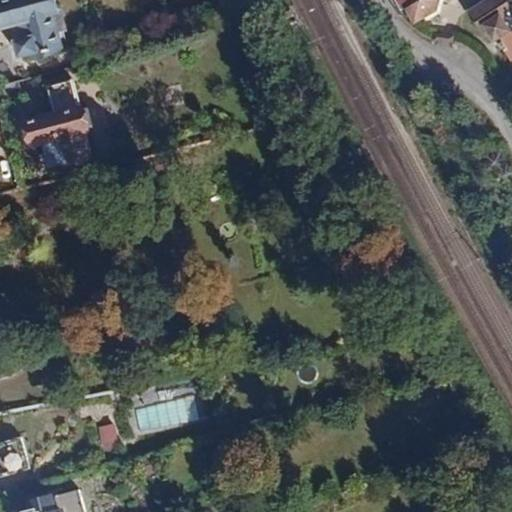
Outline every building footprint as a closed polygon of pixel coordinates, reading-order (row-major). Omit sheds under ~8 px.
[(57,0),(0,0),(0,29),(9,27),(17,59),(64,48),(57,16),(61,15),(57,0)] [(422,0),(394,0),(402,14),(409,10),(424,4),(422,0)] [(409,10),(416,27),(446,13),(440,0),(432,0),(424,4),(409,10)] [(511,6),(508,0),(478,0),(465,8),(467,11),(478,29),(480,32),(482,31),(487,39),(489,37),(491,40),(494,38),(506,58),(511,54),(511,6)] [(89,166),(81,137),(92,134),(91,131),(90,125),(87,112),(86,106),(85,103),(79,104),(73,79),(44,87),(51,111),(18,119),(19,123),(20,129),(23,140),(24,147),(25,151),(39,147),(47,177),(51,176),(62,173),(74,170),(86,167),(89,166)] [(22,85),(0,90),(0,106),(25,101),(22,85)] [(180,85),(163,87),(165,105),(182,104),(181,96),(184,97),(185,97),(187,98),(187,97),(187,91),(186,90),(185,91),(183,91),(181,92),(180,85)] [(173,398),(119,408),(123,431),(177,421),(173,398)] [(100,426),(103,451),(119,449),(117,425),(100,426)] [(0,483),(34,474),(26,445),(0,452),(0,483)] [(85,511),(80,489),(55,495),(37,499),(40,509),(27,511),(19,511),(18,511),(15,510),(11,511),(10,511),(85,511)]
